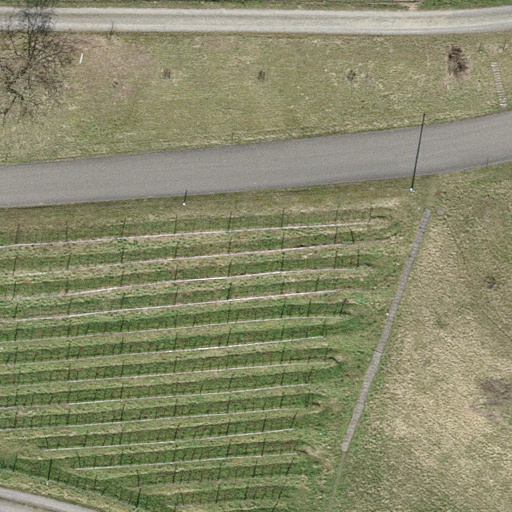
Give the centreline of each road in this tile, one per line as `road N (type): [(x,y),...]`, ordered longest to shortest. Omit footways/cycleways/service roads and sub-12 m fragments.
road 1 (unclassified): [(511,133),(330,160),(0,185)]
road 2 (track): [(511,17),(0,15)]
